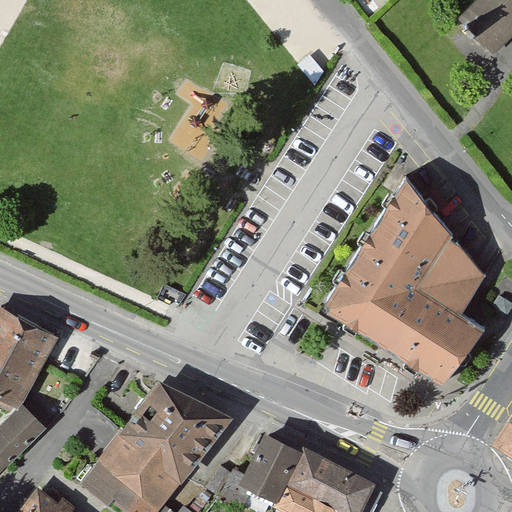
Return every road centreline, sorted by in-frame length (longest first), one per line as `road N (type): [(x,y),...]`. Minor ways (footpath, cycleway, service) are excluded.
road 1 (secondary): [(0,277),(421,473)]
road 2 (residential): [(511,226),(328,0)]
